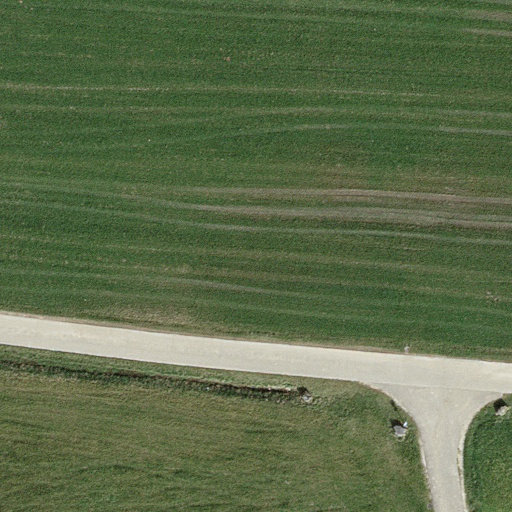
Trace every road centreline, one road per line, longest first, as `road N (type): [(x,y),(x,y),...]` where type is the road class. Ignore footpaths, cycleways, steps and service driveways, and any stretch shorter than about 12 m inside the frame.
road 1 (track): [(0,336),(213,367),(511,386)]
road 2 (track): [(402,379),(444,511)]
